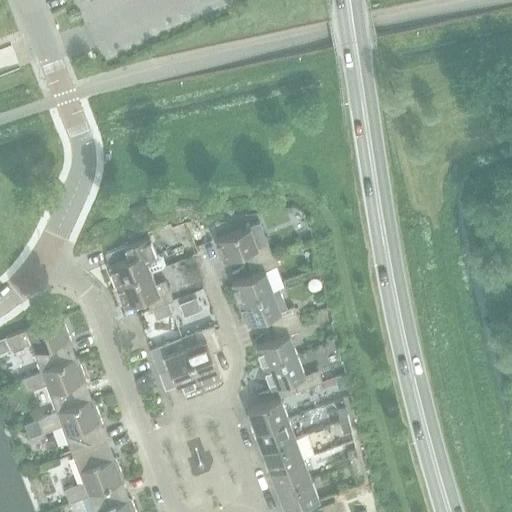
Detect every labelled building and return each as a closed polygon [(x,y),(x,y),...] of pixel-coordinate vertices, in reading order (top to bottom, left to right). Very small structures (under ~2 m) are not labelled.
[(248,261),(272,252),(264,232),(254,236),(249,224),(215,237),(223,258),(244,250),(248,261)] [(117,283),(151,270),(161,266),(164,262),(161,255),(156,254),(149,234),(125,243),(130,254),(109,262),(117,283)] [(278,263),(274,251),(272,252),(248,261),(252,272),(232,280),(240,301),(273,288),(265,268),(278,263)] [(151,270),(117,283),(125,304),(145,296),(149,307),(173,298),(165,278),(155,282),(151,270)] [(272,325),(298,315),(293,304),(280,309),(273,288),(240,301),(248,322),(268,314),(272,325)] [(40,369),(74,356),(68,338),(71,337),(62,313),(6,335),(11,348),(30,341),(40,369)] [(264,364),(297,352),(289,332),(302,327),(298,315),(272,325),(276,336),(256,344),(264,364)] [(185,345),(198,379),(219,371),(211,350),(222,346),(213,323),(193,330),(197,340),(185,345)] [(198,379),(185,345),(173,349),(170,339),(150,347),(159,370),(170,366),(177,387),(198,379)] [(297,352),(264,364),(272,385),(292,377),(296,389),(322,379),(317,368),(304,373),(297,352)] [(90,397),(83,379),(86,378),(77,355),(74,356),(40,369),(22,376),(27,389),(45,382),(56,410),(90,397)] [(343,372),(335,374),(338,387),(347,384),(343,372)] [(255,428),(288,416),(280,395),(247,407),(255,428)] [(106,439),(99,420),(102,419),(93,396),(90,397),(56,410),(37,417),(42,430),(61,423),(72,452),(106,439)] [(345,405),(337,407),(340,419),(348,417),(345,405)] [(263,448),(296,436),(288,416),(255,428),(263,448)] [(348,417),(340,419),(343,431),(351,429),(348,417)] [(296,436),(263,448),(270,469),(303,456),(313,453),(306,432),(296,436)] [(113,457),(106,439),(72,452),(82,480),(64,487),(69,500),(87,493),(122,480),(125,479),(116,456),(113,457)] [(356,447),(347,449),(350,461),(359,459),(356,447)] [(278,489),(311,476),(303,456),(270,469),(278,489)] [(359,459),(350,461),(353,473),(362,471),(359,459)] [(311,476),(278,489),(286,510),(319,497),(311,476)] [(122,480),(87,493),(94,511),(137,511),(131,497),(128,498),(122,480)] [(339,511),(334,499),(309,508),(310,511),(339,511)]
